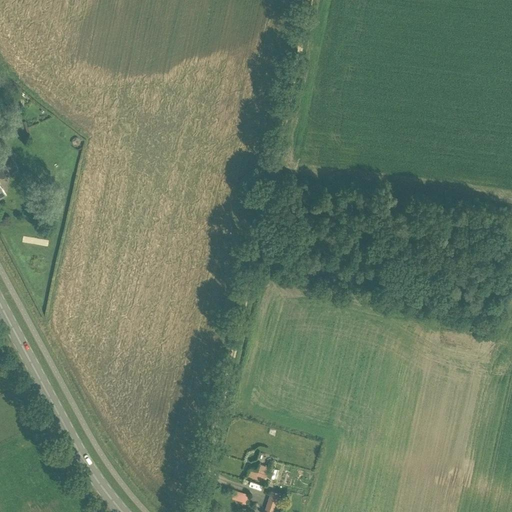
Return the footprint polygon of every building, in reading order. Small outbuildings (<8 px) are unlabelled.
[(4,123),(7,129),(14,126),(11,119),(4,123)] [(12,172),(3,156),(3,155),(0,156),(0,177),(0,178),(12,172)] [(248,476),(263,481),(267,467),(260,465),(258,472),(250,470),(248,476)] [(245,498),(246,490),(231,488),(230,496),(245,498)] [(264,511),(276,511),(282,494),(271,491),(264,511)] [(214,500),(208,508),(213,511),(217,511),(222,506),(214,500)]
